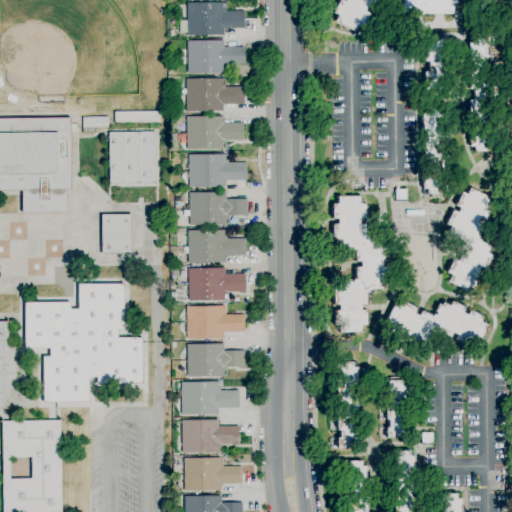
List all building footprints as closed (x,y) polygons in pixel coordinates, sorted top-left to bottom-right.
[(354,32),(334,22),(338,15),(333,13),(339,0),(341,0),(345,2),(345,0),(375,0),(371,9),(367,7),(364,11),(369,14),(362,28),(357,25),(354,32)] [(453,0),(453,14),(403,15),(403,0),(453,0)] [(223,36),(187,36),(187,33),(179,33),(179,21),(186,21),(186,3),(226,3),(226,11),(244,11),(244,28),(223,29),(223,36)] [(425,96),(424,72),(429,72),(428,62),(424,62),(423,38),(453,37),(455,95),(425,96)] [(225,73),(187,74),(187,41),(223,41),(224,47),(244,47),(244,64),(225,65),(225,73)] [(496,152),(474,152),(474,147),(469,147),(469,100),(473,100),(473,89),(469,89),(469,43),(495,42),(496,152)] [(222,111),(186,112),(186,79),(225,79),(225,87),(243,87),(243,104),(222,105),(222,111)] [(431,198),(431,194),(427,194),(427,189),(423,189),(421,110),(452,109),(453,189),(450,189),(450,194),(439,194),(439,198),(431,198)] [(160,123),(114,122),(114,112),(160,112),(160,123)] [(108,128),(82,128),(82,118),(108,117),(108,128)] [(186,149),(186,117),(223,117),(223,123),(243,122),(244,140),(226,141),(226,149),(186,149)] [(22,213),(22,191),(0,191),(0,118),(70,118),(71,190),(67,190),(67,212),(22,213)] [(108,188),(107,134),(156,134),(156,188),(108,188)] [(226,187),(189,187),(188,155),(228,154),(228,163),(246,163),(246,180),(226,181),(226,187)] [(467,291),(448,281),(451,275),(447,273),(454,259),(458,261),(460,257),(456,255),(462,242),(447,234),(451,226),(446,224),(453,210),(457,213),(460,208),(455,206),(462,192),(467,195),(470,188),(490,198),(485,206),(490,209),(484,220),(480,218),(477,223),(482,225),(476,236),(479,238),(478,239),(490,246),(487,253),(492,255),(485,269),(480,267),(477,271),(482,274),(475,287),(470,285),(467,291)] [(406,200),(395,200),(395,189),(406,190),(406,200)] [(229,225),(189,226),(189,216),(184,216),(184,210),(189,210),(189,193),(226,192),(226,200),(247,199),(247,216),(228,216),(229,225)] [(362,333),(339,333),(339,326),(334,326),(334,311),(339,311),(339,306),(334,306),(333,290),(338,290),(338,283),(342,283),(342,280),(350,280),(350,282),(353,282),(353,280),(355,280),(355,267),(360,267),(360,262),(355,262),(355,250),(352,250),(352,248),(349,248),(349,250),(341,250),(341,247),(338,247),(338,240),(333,240),(333,225),(338,224),(338,219),(332,219),(332,204),(338,204),(338,197),(360,196),(360,204),(365,204),(365,219),(360,219),(360,224),(365,224),(365,236),(387,236),(388,261),(383,261),(383,267),(388,267),(388,282),(383,282),(383,289),(372,290),(372,291),(368,291),(368,293),(366,293),(366,305),(361,305),(361,311),(366,310),(367,326),(361,326),(362,333)] [(102,254),(101,215),(131,215),(132,254),(102,254)] [(188,264),(188,254),(183,254),(183,247),(187,247),(187,231),(227,230),(227,239),(245,238),(246,256),(224,256),(224,263),(188,264)] [(228,301),(188,301),(188,269),(225,268),(225,275),(245,274),(245,292),(228,292),(228,301)] [(89,402),(43,403),(43,357),(49,357),(49,349),(25,349),(24,303),(70,303),(70,309),(78,309),(78,284),(124,284),(124,330),(117,330),(117,338),(142,338),(142,384),(97,384),(97,377),(89,377),(89,402)] [(469,347),(455,340),(458,335),(453,333),(450,338),(440,332),(438,335),(435,334),(429,346),(422,342),(420,347),(406,341),(409,336),(404,333),(402,338),(388,332),(391,327),(384,323),(394,304),(401,307),(403,302),(417,309),(414,314),(418,316),(421,311),(432,317),(433,314),(435,315),(437,312),(435,311),(438,305),(441,306),(442,303),(449,306),(452,302),(465,308),(463,313),(467,315),(470,311),(484,318),(481,322),(488,326),(478,345),(471,342),(469,347)] [(223,339),(186,339),(186,307),(226,306),(226,315),(244,315),(244,332),(223,332),(223,339)] [(0,408),(0,322),(7,322),(8,408),(0,408)] [(187,377),(186,345),(223,344),(223,351),(244,351),(245,367),(227,367),(227,376),(187,377)] [(353,448),(337,449),(336,363),(352,363),(352,367),(357,367),(358,443),(353,443),(353,448)] [(386,438),(386,428),(389,428),(389,420),(386,420),(386,381),(402,381),(402,386),(406,386),(407,433),(402,434),(402,438),(386,438)] [(217,415),(180,415),(180,382),(220,382),(220,391),(239,391),(239,408),(217,408),(217,415)] [(221,453),(181,453),(181,421),(218,420),(218,426),(238,426),(238,444),(221,444),(221,453)] [(60,511),(2,511),(1,422),(60,421),(60,511)] [(433,444),(421,444),(421,433),(432,433),(433,444)] [(385,511),(385,451),(409,451),(409,456),(414,456),(414,511),(385,511)] [(184,491),(183,459),(223,458),(223,467),(241,466),(241,484),(221,484),(221,491),(184,491)] [(345,511),(345,508),(348,508),(348,478),(345,478),(345,461),(361,461),(361,467),(366,467),(366,511),(345,511)] [(436,511),(436,494),(456,494),(456,499),(461,499),(461,511),(436,511)] [(184,511),(184,497),(221,496),(221,504),(241,503),(241,511),(184,511)]
